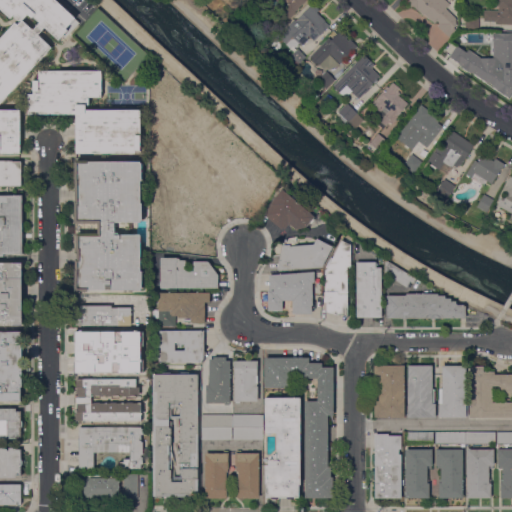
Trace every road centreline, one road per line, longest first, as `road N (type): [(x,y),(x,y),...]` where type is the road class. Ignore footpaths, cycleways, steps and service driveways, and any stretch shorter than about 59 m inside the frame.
road 1 (residential): [(47,511),(50,143)]
road 2 (residential): [(503,342),(354,344),(239,328),(244,245)]
road 3 (residential): [(511,128),(422,65),(355,0)]
road 4 (residential): [(354,511),(354,344)]
